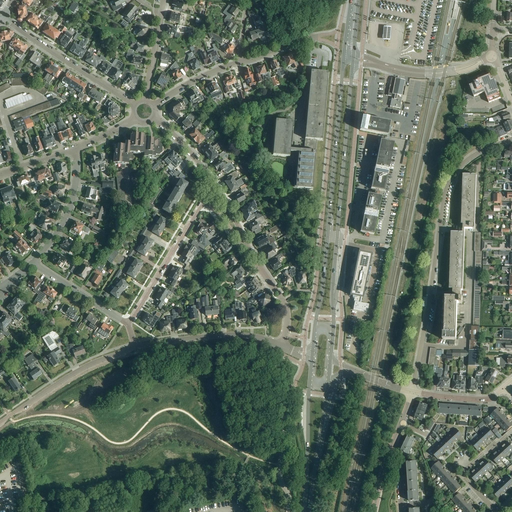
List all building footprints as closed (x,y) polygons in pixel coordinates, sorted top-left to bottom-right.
[(21,3),(23,4),(27,7),(28,9),(29,9),(31,7),(32,7),(34,4),(28,0),(23,0),(21,3)] [(122,8),(120,5),(127,1),(125,0),(114,0),(113,1),(115,5),(112,6),(115,12),(122,8)] [(173,0),(172,6),(173,6),(173,7),(182,10),(183,4),(186,5),(187,2),(183,1),(183,2),(175,0),(173,0)] [(74,2),(69,10),(74,13),(79,5),(74,2)] [(18,10),(18,14),(27,12),(26,10),(28,9),(27,7),(23,4),(22,5),(21,5),(20,6),(17,4),(14,7),(17,9),(17,10),(18,10)] [(132,15),(136,10),(135,9),(136,8),(134,6),(133,7),(131,5),(123,15),(126,17),(125,19),(130,23),(135,17),(132,15)] [(227,16),(225,20),(230,20),(233,16),(235,17),(239,12),(234,7),(233,8),(229,5),(226,9),(227,9),(224,13),(227,16)] [(24,20),(26,21),(28,18),(29,18),(30,17),(29,17),(29,14),(27,15),(27,12),(18,14),(19,17),(18,18),(19,18),(17,20),(21,23),(22,20),(23,20),(24,20)] [(169,22),(170,22),(171,22),(179,24),(180,19),(184,20),(184,18),(183,18),(184,16),(171,13),(171,17),(169,17),(169,21),(169,22)] [(29,24),(31,26),(37,18),(32,15),(32,14),(29,14),(29,17),(30,17),(29,18),(28,18),(26,21),(29,24)] [(37,18),(31,26),(34,27),(38,30),(39,28),(47,18),(44,16),(41,21),(37,18)] [(48,37),(54,29),(49,26),(51,24),(50,23),(52,20),(48,18),(45,23),(47,24),(43,30),(44,30),(43,33),(45,35),(46,36),(47,36),(48,37)] [(237,28),(233,25),(233,21),(224,20),(224,23),(228,25),(224,30),(230,34),(231,33),(231,34),(231,33),(232,34),(237,28)] [(137,36),(142,37),(142,36),(146,37),(146,35),(146,34),(147,34),(147,33),(147,32),(147,31),(147,29),(140,27),(141,25),(135,24),(134,29),(136,29),(136,31),(135,31),(134,32),(133,34),(134,35),(137,36)] [(167,34),(166,35),(167,36),(169,36),(170,35),(175,36),(176,32),(183,34),(188,33),(189,28),(178,26),(177,29),(168,27),(166,34),(167,34)] [(54,29),(48,37),(49,37),(49,38),(50,39),(51,39),(54,41),(56,38),(57,39),(61,33),(63,35),(67,30),(62,27),(60,30),(58,32),(54,29)] [(258,31),(256,31),(258,38),(262,37),(262,38),(264,37),(265,36),(263,29),(261,30),(261,27),(257,28),(258,31)] [(382,27),(381,40),(389,40),(390,27),(382,27)] [(8,41),(8,43),(11,43),(14,39),(12,38),(12,37),(12,36),(12,35),(14,33),(10,30),(8,32),(8,33),(4,33),(5,42),(8,41)] [(258,38),(256,31),(254,32),(253,30),(250,31),(251,33),(249,34),(250,37),(247,38),(248,42),(251,41),(252,41),(252,40),(253,41),(255,40),(258,38)] [(60,42),(60,43),(61,44),(61,45),(65,49),(70,41),(73,38),(66,33),(67,32),(66,32),(63,37),(60,42)] [(213,38),(214,41),(216,42),(221,45),(220,46),(225,49),(224,52),(224,53),(226,54),(227,54),(230,56),(233,52),(232,52),(234,49),(233,48),(234,47),(230,44),(229,46),(228,45),(227,46),(222,44),(223,35),(211,34),(213,38)] [(13,52),(15,50),(14,50),(20,42),(14,39),(11,43),(8,43),(8,45),(8,46),(9,47),(9,49),(8,50),(10,51),(13,52)] [(75,45),(70,52),(71,52),(71,53),(73,54),(76,55),(85,41),(86,40),(84,39),(83,39),(81,43),(78,42),(77,42),(75,45)] [(85,41),(76,55),(78,57),(78,58),(80,59),(81,58),(81,59),(86,52),(82,50),(88,40),(86,39),(86,40),(85,41)] [(14,50),(15,50),(18,52),(15,56),(17,58),(20,54),(22,56),(19,59),(22,61),(26,56),(23,55),(26,51),(26,50),(27,48),(23,45),(23,44),(20,43),(20,42),(14,50)] [(130,46),(136,47),(136,52),(143,53),(144,47),(135,46),(136,43),(131,42),(130,46)] [(207,52),(209,55),(210,59),(211,59),(213,63),(219,60),(217,57),(218,57),(216,53),(219,52),(216,44),(212,46),(214,49),(207,52)] [(190,64),(192,67),(194,71),(197,69),(200,68),(196,60),(194,57),(193,55),(196,54),(193,47),(190,48),(192,53),(187,55),(188,57),(187,63),(190,63),(190,64)] [(90,64),(91,65),(95,57),(91,55),(93,52),(91,50),(89,49),(87,53),(88,55),(86,58),(88,59),(86,62),(87,62),(87,63),(89,65),(90,64)] [(209,55),(206,56),(204,53),(203,54),(201,51),(197,53),(200,58),(202,57),(205,66),(213,63),(211,59),(210,59),(209,55)] [(35,69),(36,70),(33,75),(35,77),(40,70),(39,69),(42,65),(40,64),(43,59),(39,56),(39,55),(39,54),(37,53),(36,53),(35,53),(30,62),(37,66),(35,69)] [(132,63),(135,64),(135,65),(140,66),(140,64),(141,64),(142,58),(132,57),(133,54),(127,53),(126,58),(131,59),(131,58),(133,58),(132,63)] [(283,58),(287,67),(292,65),(294,69),(297,67),(295,63),(290,54),(283,58)] [(169,58),(169,56),(162,55),(160,67),(167,68),(168,63),(170,64),(172,58),(169,58)] [(95,57),(91,65),(92,65),(91,66),(94,68),(94,67),(96,68),(97,65),(99,66),(101,62),(103,64),(105,59),(101,57),(99,60),(95,57)] [(111,67),(113,68),(118,61),(116,60),(113,65),(109,62),(106,66),(103,64),(99,70),(103,72),(102,73),(106,75),(108,72),(111,67)] [(118,61),(113,68),(116,69),(111,77),(112,78),(112,79),(115,80),(117,81),(121,73),(118,71),(123,64),(118,61)] [(279,66),(278,64),(277,64),(276,61),(270,64),(273,71),(276,70),(277,72),(279,71),(281,77),(286,75),(283,67),(279,69),(278,66),(279,66)] [(171,74),(176,81),(176,80),(177,81),(178,80),(179,80),(179,79),(180,78),(179,78),(179,77),(181,76),(177,70),(180,69),(176,62),(173,65),(175,68),(173,70),(174,72),(171,74)] [(43,80),(46,82),(56,67),(50,63),(48,67),(44,65),(41,69),(48,73),(43,80)] [(259,67),(255,68),(257,73),(258,72),(258,74),(255,75),(258,83),(262,82),(260,76),(263,75),(264,80),(270,78),(270,79),(268,73),(266,73),(264,66),(262,67),(261,66),(259,67)] [(56,67),(46,82),(43,87),(46,89),(54,77),(57,79),(62,71),(56,67)] [(244,72),(245,75),(244,76),(244,77),(244,79),(245,79),(245,80),(248,79),(250,87),(256,85),(255,81),(254,82),(253,78),(252,74),(251,74),(250,70),(244,72)] [(297,188),(312,190),(317,140),(322,141),(328,73),(311,72),(304,151),(301,150),(297,188)] [(476,77),(478,81),(474,83),(474,84),(470,86),(474,97),(485,93),(489,103),(501,98),(498,92),(499,91),(494,79),(492,80),(488,72),(476,77)] [(156,86),(160,88),(160,87),(163,89),(165,87),(166,87),(168,82),(169,83),(170,80),(167,75),(162,73),(159,80),(158,80),(156,86)] [(69,86),(74,78),(67,74),(66,76),(64,74),(53,91),(53,92),(58,95),(59,95),(59,94),(58,94),(57,94),(57,93),(57,92),(58,88),(59,88),(61,88),(62,88),(63,87),(64,87),(65,86),(66,85),(69,86)] [(129,76),(129,79),(131,81),(130,84),(133,86),(134,85),(135,86),(136,86),(137,82),(138,82),(138,81),(139,79),(138,78),(138,77),(134,77),(134,76),(131,75),(131,76),(129,76)] [(228,78),(231,86),(234,84),(236,89),(239,87),(237,82),(236,83),(234,77),(232,78),(232,77),(231,77),(231,76),(230,76),(229,76),(229,77),(228,77),(228,78)] [(228,78),(227,78),(227,77),(226,77),(226,78),(225,78),(224,79),(224,80),(225,81),(223,82),(224,85),(223,86),(226,94),(230,93),(229,91),(232,90),(231,86),(228,78)] [(276,77),(271,79),(274,87),(279,85),(276,77)] [(75,90),(80,82),(77,80),(77,79),(76,78),(75,78),(74,78),(69,86),(74,89),(73,91),(71,90),(69,93),(72,95),(75,90)] [(129,79),(128,80),(126,80),(125,82),(123,85),(124,86),(125,87),(127,88),(129,89),(129,88),(132,90),(135,89),(135,86),(134,85),(133,86),(130,84),(131,81),(129,79)] [(392,97),(390,107),(400,109),(402,96),(401,96),(402,90),(403,90),(403,89),(404,81),(398,80),(396,79),(391,79),(390,86),(388,96),(392,97)] [(80,82),(75,90),(80,93),(77,97),(80,99),(78,102),(79,103),(87,91),(84,89),(86,86),(80,82)] [(209,88),(205,89),(207,93),(210,92),(211,94),(210,94),(212,99),(222,94),(219,88),(217,89),(214,83),(211,84),(210,84),(208,86),(209,88)] [(88,96),(94,99),(98,93),(97,93),(98,92),(95,91),(92,90),(88,96)] [(192,95),(191,95),(189,97),(192,103),(193,102),(194,103),(197,102),(198,103),(200,101),(201,102),(204,100),(201,96),(199,97),(197,95),(195,92),(194,92),(192,93),(191,94),(192,95)] [(98,93),(94,99),(100,103),(103,97),(103,96),(101,94),(100,95),(98,93)] [(108,108),(108,112),(118,112),(118,109),(116,108),(118,106),(108,100),(104,106),(108,108)] [(170,108),(170,111),(179,112),(179,108),(184,105),(181,100),(178,103),(178,102),(173,105),(173,104),(170,106),(170,108)] [(179,112),(170,111),(170,115),(168,116),(171,119),(172,118),(176,122),(178,120),(180,122),(182,120),(179,116),(179,112)] [(118,112),(108,112),(108,116),(104,118),(102,119),(103,121),(105,120),(107,124),(117,118),(116,116),(118,115),(118,112)] [(222,117),(224,123),(232,117),(231,112),(225,114),(226,116),(222,117)] [(181,126),(181,127),(183,129),(182,130),(184,131),(185,131),(188,128),(188,129),(192,126),(188,122),(189,121),(191,119),(192,120),(195,117),(191,113),(188,116),(185,119),(186,120),(182,124),(182,125),(181,125),(181,126)] [(500,119),(503,118),(504,121),(511,118),(509,113),(507,114),(507,113),(493,119),(494,122),(500,119)] [(67,117),(70,124),(74,123),(70,115),(70,116),(69,114),(65,115),(66,117),(67,117)] [(60,123),(62,128),(66,140),(68,140),(69,140),(70,140),(71,139),(72,139),(73,138),(71,133),(71,132),(71,131),(70,131),(70,130),(66,131),(64,125),(63,122),(62,120),(61,120),(60,116),(58,117),(58,119),(57,119),(59,123),(60,123)] [(95,129),(96,128),(95,127),(94,127),(92,123),(91,123),(90,122),(88,123),(86,123),(83,116),(81,117),(78,118),(82,126),(84,125),(88,133),(95,130),(95,129)] [(360,131),(387,136),(390,123),(362,117),(360,131)] [(14,122),(13,122),(15,129),(14,130),(15,132),(23,130),(24,133),(27,131),(23,119),(22,119),(20,120),(17,121),(14,122)] [(76,121),(77,124),(75,126),(81,137),(82,137),(84,137),(84,136),(85,135),(84,135),(85,134),(78,120),(76,121)] [(273,155),(288,157),(291,122),(276,120),(273,155)] [(494,128),(495,132),(511,125),(511,120),(503,124),(504,126),(502,127),(501,127),(497,128),(497,129),(494,129),(494,128)] [(511,125),(495,132),(494,128),(491,129),(490,128),(486,128),(489,134),(492,134),(494,138),(497,136),(498,138),(507,135),(507,134),(511,131),(511,125)] [(191,139),(193,141),(200,134),(197,131),(200,128),(198,126),(193,131),(190,134),(189,136),(191,138),(191,139)] [(62,128),(59,129),(61,133),(57,135),(57,136),(58,137),(58,138),(60,143),(61,143),(62,143),(63,142),(64,142),(65,141),(66,140),(62,128)] [(48,132),(45,133),(50,147),(53,146),(54,146),(55,146),(56,145),(53,137),(50,138),(48,132)] [(50,147),(45,133),(42,134),(43,137),(41,138),(42,141),(45,150),(46,149),(47,149),(48,148),(50,147)] [(131,135),(130,142),(130,143),(129,159),(133,159),(133,153),(144,154),(145,139),(146,139),(146,137),(143,136),(143,135),(133,134),(133,136),(131,135)] [(200,134),(193,141),(195,143),(196,143),(198,146),(200,144),(203,141),(208,136),(206,134),(203,137),(200,134)] [(36,149),(36,150),(36,151),(37,151),(37,152),(43,150),(38,138),(35,139),(37,143),(34,145),(36,149)] [(22,147),(26,156),(33,154),(27,139),(25,140),(27,146),(22,147)] [(158,140),(146,139),(145,139),(144,154),(144,158),(155,159),(156,155),(159,156),(165,151),(162,148),(160,148),(160,141),(158,141),(158,140)] [(375,169),(371,189),(384,192),(394,143),(380,140),(380,142),(375,169)] [(130,143),(130,142),(126,142),(125,145),(118,145),(118,144),(114,144),(113,144),(113,150),(114,150),(113,163),(121,164),(120,168),(125,169),(125,164),(129,165),(129,159),(130,143)] [(6,161),(5,162),(7,163),(8,162),(11,161),(12,162),(13,160),(12,159),(10,153),(10,152),(7,143),(4,144),(6,150),(2,152),(3,155),(4,157),(4,158),(5,159),(6,161)] [(205,154),(206,156),(218,147),(217,144),(212,148),(209,145),(202,151),(203,151),(203,152),(204,154),(205,154)] [(218,147),(206,156),(208,158),(208,159),(209,161),(210,161),(211,161),(215,158),(217,157),(217,156),(218,156),(215,152),(220,149),(218,147)] [(166,163),(168,166),(178,156),(176,154),(173,152),(171,153),(168,156),(163,161),(161,159),(156,165),(158,167),(162,163),(164,165),(166,163)] [(99,156),(97,156),(99,166),(100,166),(100,169),(101,172),(105,171),(104,165),(106,165),(106,164),(107,164),(107,163),(107,161),(106,160),(105,160),(104,157),(103,157),(102,155),(101,155),(99,155),(99,156)] [(99,166),(97,156),(94,157),(93,156),(92,157),(92,158),(91,158),(91,159),(90,159),(90,160),(91,163),(90,164),(89,165),(90,167),(91,168),(92,167),(93,171),(94,171),(95,175),(99,173),(99,170),(98,166),(99,166)] [(178,156),(168,166),(173,170),(169,174),(172,176),(176,172),(174,170),(178,166),(181,164),(183,162),(180,159),(181,159),(178,156)] [(223,171),(225,173),(226,173),(227,174),(234,169),(234,168),(233,168),(231,165),(228,165),(226,166),(224,164),(223,164),(221,161),(214,167),(217,171),(218,170),(221,173),(223,171)] [(58,165),(56,165),(58,174),(63,173),(63,176),(66,176),(66,172),(65,165),(64,165),(64,164),(62,164),(61,164),(59,164),(59,165),(58,165)] [(42,171),(41,171),(44,180),(49,178),(50,181),(53,180),(52,176),(51,177),(48,170),(45,171),(45,170),(44,170),(44,169),(42,170),(42,171)] [(44,180),(41,171),(40,171),(38,171),(38,172),(37,173),(38,174),(35,174),(37,181),(36,182),(37,185),(38,185),(39,187),(40,186),(40,184),(39,181),(44,180)] [(172,177),(174,179),(181,173),(178,171),(172,177)] [(228,187),(235,182),(234,179),(238,177),(235,172),(227,177),(228,179),(227,180),(225,182),(226,184),(227,187),(228,187)] [(463,225),(463,233),(465,233),(465,229),(473,229),(475,175),(464,175),(463,225)] [(24,177),(22,178),(25,185),(29,184),(30,188),(32,188),(32,189),(36,187),(33,179),(31,180),(30,179),(29,179),(27,176),(26,176),(24,176),(24,177)] [(25,185),(22,178),(20,178),(18,178),(18,179),(17,179),(18,183),(17,183),(18,188),(16,188),(18,193),(22,192),(21,187),(25,185)] [(102,189),(114,191),(115,191),(114,179),(111,179),(112,181),(110,181),(106,181),(102,181),(102,189)] [(235,182),(228,187),(228,188),(229,190),(230,190),(231,192),(234,191),(237,189),(239,188),(239,187),(244,184),(241,179),(235,182)] [(181,180),(172,195),(179,200),(183,193),(184,193),(185,192),(184,191),(188,185),(181,180)] [(59,195),(59,197),(62,198),(65,187),(58,186),(57,186),(56,186),(55,186),(55,187),(54,187),(54,188),(53,189),(53,191),(55,192),(54,194),(59,195)] [(5,188),(0,189),(0,191),(4,204),(10,202),(10,204),(13,204),(11,200),(15,199),(15,197),(12,188),(5,190),(5,188)] [(96,196),(95,196),(96,191),(88,189),(86,199),(91,200),(95,200),(96,196)] [(235,198),(236,200),(236,201),(237,203),(238,203),(238,204),(246,200),(244,196),(248,194),(245,189),(241,191),(242,194),(240,195),(237,197),(235,198)] [(369,234),(374,235),(381,197),(368,194),(364,211),(364,212),(360,232),(369,234)] [(52,214),(55,215),(56,213),(57,213),(60,205),(52,202),(49,201),(51,198),(40,195),(36,198),(43,201),(42,203),(47,205),(46,209),(53,212),(52,214)] [(179,200),(172,195),(162,210),(170,215),(174,208),(175,208),(176,207),(175,206),(179,200)] [(244,215),(244,216),(252,212),(258,209),(253,200),(247,203),(248,206),(246,207),(244,208),(244,209),(241,210),(242,213),(243,215),(244,215)] [(511,202),(502,203),(502,207),(511,206),(511,208),(511,210),(511,202)] [(96,220),(100,221),(101,215),(103,212),(104,212),(105,209),(98,207),(97,209),(84,205),(82,211),(90,214),(91,212),(97,214),(96,220)] [(256,217),(257,220),(262,217),(261,213),(257,215),(256,214),(253,215),(252,212),(244,216),(244,217),(245,218),(245,219),(247,221),(249,220),(249,221),(252,219),(255,218),(254,217),(256,217)] [(38,225),(46,230),(51,222),(45,219),(47,216),(42,213),(39,217),(42,219),(38,225)] [(262,217),(257,220),(255,221),(256,223),(249,226),(251,229),(250,230),(251,231),(252,231),(252,232),(254,231),(255,234),(261,232),(258,226),(265,222),(264,220),(270,217),(268,214),(262,217)] [(152,233),(159,237),(163,231),(164,231),(165,229),(164,229),(168,222),(161,218),(152,233)] [(87,228),(75,222),(69,233),(78,237),(82,230),(88,233),(90,230),(87,228)] [(31,234),(31,235),(28,239),(32,242),(33,241),(35,243),(39,239),(42,237),(39,234),(39,233),(35,230),(36,228),(31,224),(28,227),(30,229),(29,230),(32,233),(31,234)] [(207,227),(207,226),(205,226),(205,225),(204,225),(203,226),(200,224),(200,225),(199,225),(198,227),(198,228),(199,229),(197,232),(197,233),(197,234),(199,235),(200,235),(200,234),(201,235),(202,233),(204,234),(200,240),(201,240),(199,244),(206,248),(210,244),(206,239),(206,233),(204,231),(207,227)] [(207,226),(207,227),(204,231),(206,233),(207,234),(209,233),(210,234),(211,234),(213,233),(213,232),(213,231),(212,230),(215,227),(215,226),(214,224),(213,225),(213,224),(210,226),(209,225),(208,225),(207,226)] [(92,231),(98,234),(99,233),(103,235),(105,232),(89,225),(88,227),(93,230),(92,231)] [(15,247),(13,249),(16,252),(18,250),(22,255),(24,253),(25,253),(26,253),(27,252),(27,251),(27,250),(29,249),(21,241),(20,240),(23,237),(16,231),(12,235),(16,238),(13,240),(15,242),(17,245),(15,247)] [(463,233),(452,233),(450,298),(445,297),(444,340),(455,340),(456,304),(461,304),(463,233)] [(268,243),(269,246),(274,243),(276,242),(274,237),(268,240),(265,235),(264,236),(263,236),(262,237),(261,237),(256,240),(256,241),(256,242),(257,244),(258,244),(259,248),(268,243)] [(135,250),(134,252),(137,254),(136,255),(140,258),(142,255),(145,257),(148,250),(149,251),(150,249),(150,248),(152,244),(153,245),(154,243),(153,243),(154,242),(146,238),(138,252),(135,250)] [(212,246),(216,251),(220,248),(220,249),(227,243),(224,240),(223,241),(221,239),(217,243),(215,241),(209,245),(211,247),(212,246)] [(61,247),(64,249),(64,248),(69,251),(71,248),(71,249),(71,248),(72,249),(75,245),(78,247),(80,244),(75,241),(74,244),(68,240),(67,241),(65,240),(64,241),(61,245),(62,245),(61,246),(61,247)] [(482,241),(482,251),(487,251),(487,246),(492,246),(492,241),(482,241)] [(220,248),(216,251),(218,254),(222,251),(225,254),(232,248),(230,246),(227,243),(220,249),(220,248)] [(274,243),(269,246),(271,248),(263,253),(265,257),(265,258),(265,259),(266,259),(267,259),(267,260),(276,255),(273,249),(277,247),(274,243)] [(185,250),(184,251),(192,256),(194,252),(195,252),(197,249),(192,246),(192,247),(188,245),(187,247),(186,246),(184,250),(185,250)] [(5,254),(6,256),(2,259),(7,267),(9,266),(10,267),(13,265),(13,263),(15,262),(10,254),(11,253),(10,251),(5,254)] [(192,256),(184,251),(182,256),(184,257),(184,258),(184,259),(182,263),(187,266),(188,263),(190,264),(194,257),(192,256)] [(367,284),(368,277),(365,276),(366,275),(367,275),(371,255),(366,254),(364,253),(359,252),(350,296),(355,297),(353,302),(355,303),(353,309),(367,312),(368,305),(361,304),(362,298),(365,284),(364,284),(364,283),(367,284)] [(509,256),(509,260),(511,260),(511,252),(499,252),(499,256),(509,256)] [(70,272),(73,274),(79,265),(70,259),(70,260),(65,256),(64,258),(59,254),(57,257),(55,255),(54,256),(52,259),(52,260),(56,263),(55,264),(62,269),(67,261),(68,262),(68,263),(73,266),(73,268),(70,272)] [(279,262),(280,261),(279,260),(283,257),(280,254),(275,258),(277,260),(269,265),(274,271),(278,268),(278,269),(281,267),(281,266),(279,262)] [(222,263),(224,265),(229,262),(232,267),(237,263),(232,256),(227,260),(222,263)] [(126,270),(124,273),(127,274),(126,275),(133,279),(137,272),(138,273),(139,271),(139,270),(143,264),(136,260),(136,259),(132,257),(130,261),(133,263),(128,271),(126,270)] [(89,273),(88,273),(90,270),(87,268),(90,265),(83,260),(79,265),(82,267),(79,270),(80,271),(77,275),(84,279),(87,275),(88,276),(89,273)] [(96,274),(91,282),(97,286),(102,279),(100,278),(102,274),(100,273),(106,265),(101,262),(94,272),(96,274)] [(172,272),(171,273),(179,277),(181,274),(182,274),(183,271),(179,268),(179,269),(175,267),(174,268),(173,268),(171,271),(172,272)] [(232,273),(231,274),(233,278),(235,276),(238,280),(242,278),(241,276),(245,273),(240,267),(236,271),(232,273)] [(290,281),(290,279),(290,278),(291,277),(291,278),(293,277),(291,270),(289,271),(290,275),(289,276),(287,274),(289,273),(287,270),(283,273),(286,278),(282,281),(283,282),(283,284),(285,285),(286,286),(288,285),(289,285),(291,284),(291,282),(290,281)] [(298,273),(298,275),(298,280),(299,280),(299,284),(306,283),(305,272),(304,272),(304,271),(301,271),(301,273),(298,273)] [(179,277),(171,273),(168,277),(171,279),(171,280),(171,281),(169,284),(173,287),(177,281),(179,277)] [(38,286),(41,283),(38,280),(37,280),(37,279),(36,278),(35,278),(34,277),(31,281),(30,281),(27,285),(28,286),(28,287),(29,288),(30,288),(34,291),(34,292),(38,295),(41,289),(38,288),(39,287),(38,286)] [(237,286),(238,285),(240,283),(244,280),(242,277),(242,278),(238,280),(234,283),(237,286)] [(247,283),(251,288),(258,283),(256,280),(255,280),(254,278),(247,283)] [(110,294),(117,299),(122,293),(122,294),(123,292),(128,286),(125,283),(123,282),(122,281),(110,294)] [(258,283),(251,288),(248,290),(252,295),(255,292),(257,293),(260,290),(260,289),(261,288),(259,286),(260,285),(258,283)] [(50,297),(48,300),(51,301),(53,299),(57,294),(47,288),(44,293),(41,291),(38,296),(43,299),(45,294),(50,297)] [(159,293),(158,294),(165,299),(166,299),(168,295),(170,297),(172,294),(170,292),(166,290),(165,291),(162,288),(161,290),(160,290),(158,293),(159,293)] [(165,299),(158,294),(155,299),(158,301),(157,302),(158,302),(156,306),(160,309),(164,303),(164,302),(166,299),(165,299)] [(246,303),(247,305),(249,305),(252,306),(254,304),(255,305),(259,303),(263,307),(264,306),(265,307),(268,305),(267,304),(268,303),(269,303),(270,302),(271,302),(270,300),(269,298),(267,297),(265,294),(258,300),(256,298),(254,300),(253,298),(246,303)] [(12,303),(19,310),(22,307),(25,309),(29,305),(25,301),(23,304),(17,298),(14,300),(13,300),(12,302),(12,303)] [(199,300),(201,307),(205,307),(205,309),(206,316),(207,316),(207,317),(211,316),(211,315),(212,315),(211,308),(209,308),(208,298),(199,299),(199,300)] [(511,312),(511,305),(510,305),(510,302),(503,302),(503,303),(503,305),(503,308),(509,308),(509,312),(511,312)] [(17,313),(19,310),(12,303),(12,304),(11,304),(9,305),(10,306),(7,308),(15,315),(14,316),(19,321),(22,317),(17,313)] [(243,322),(244,323),(245,323),(245,322),(246,322),(246,321),(246,320),(245,313),(242,313),(242,310),(241,304),(239,303),(235,304),(236,315),(239,314),(240,321),(242,321),(242,322),(243,322)] [(249,305),(247,305),(247,311),(251,310),(253,314),(251,315),(251,317),(252,318),(253,320),(255,319),(256,323),(257,323),(257,324),(258,324),(259,324),(259,323),(260,323),(260,322),(260,321),(259,319),(260,318),(260,317),(261,317),(258,310),(259,309),(251,306),(252,306),(249,305)] [(69,317),(76,322),(79,317),(76,315),(78,312),(70,307),(70,308),(67,306),(66,308),(63,306),(59,312),(65,316),(66,314),(70,316),(69,317)] [(198,317),(197,312),(196,312),(195,306),(187,307),(188,311),(190,311),(191,320),(192,320),(194,320),(195,320),(197,319),(197,317),(198,317)] [(225,311),(225,314),(225,320),(226,320),(227,321),(228,321),(229,320),(234,319),(233,313),(236,313),(235,306),(232,306),(233,310),(230,310),(230,311),(225,311)] [(153,318),(146,314),(145,315),(144,316),(143,318),(143,319),(142,320),(145,322),(144,323),(149,326),(152,328),(157,320),(157,321),(161,315),(157,312),(157,313),(155,316),(153,318)] [(3,316),(0,319),(9,326),(11,323),(12,324),(13,323),(17,326),(19,323),(12,316),(10,318),(9,318),(4,313),(2,315),(3,316)] [(173,315),(174,323),(176,323),(177,330),(184,329),(185,329),(186,329),(187,328),(187,327),(186,326),(185,320),(178,321),(177,317),(178,317),(178,314),(173,315)] [(98,320),(89,315),(87,319),(86,318),(83,322),(86,323),(88,321),(91,323),(88,327),(94,331),(96,327),(94,326),(94,325),(98,320)] [(169,324),(173,323),(172,317),(167,318),(167,322),(160,323),(161,329),(160,330),(161,332),(162,332),(163,332),(164,332),(170,331),(169,324)] [(0,332),(1,333),(4,335),(7,338),(10,334),(6,331),(7,330),(6,329),(9,326),(0,319),(0,328),(1,330),(2,330),(0,332)] [(98,327),(93,334),(96,336),(98,333),(103,336),(104,335),(107,337),(107,338),(108,337),(112,330),(113,329),(113,328),(109,326),(108,327),(103,324),(100,329),(98,327)] [(470,350),(469,366),(478,367),(479,351),(479,338),(480,328),(480,326),(473,326),(471,326),(470,350)] [(480,328),(479,338),(484,339),(493,339),(494,339),(503,339),(510,340),(511,340),(511,331),(504,331),(503,331),(504,328),(484,328),(480,328)] [(47,357),(43,360),(45,363),(49,360),(53,366),(60,363),(59,363),(55,356),(61,353),(57,347),(55,344),(53,340),(59,337),(56,333),(52,332),(42,338),(51,352),(51,351),(53,353),(47,357)] [(66,347),(70,355),(73,354),(75,358),(85,353),(83,347),(82,347),(76,350),(75,348),(73,349),(71,344),(66,347)] [(34,380),(42,374),(38,369),(37,369),(35,366),(36,365),(34,363),(37,361),(33,354),(26,359),(24,360),(33,372),(30,374),(34,380)] [(500,367),(505,367),(505,363),(508,363),(507,364),(511,365),(511,364),(511,363),(511,356),(508,357),(508,358),(500,358),(500,367)] [(492,371),(489,375),(495,379),(498,373),(493,370),(493,368),(483,368),(480,368),(480,370),(483,370),(483,371),(492,371)] [(489,375),(486,374),(485,377),(487,378),(486,381),(492,384),(495,379),(489,375)] [(479,384),(480,377),(476,377),(475,380),(469,380),(469,384),(469,390),(477,391),(477,384),(479,384)] [(8,382),(16,392),(21,389),(13,378),(8,382)] [(415,418),(422,421),(427,406),(420,403),(419,408),(418,408),(415,418)] [(439,414),(460,415),(460,406),(439,405),(439,414)] [(460,406),(460,415),(481,417),(481,408),(460,406)] [(491,415),(495,419),(502,413),(498,408),(491,415)] [(495,419),(498,424),(506,417),(502,413),(495,419)] [(498,424),(502,428),(509,421),(506,417),(498,424)] [(511,423),(509,421),(502,428),(506,432),(511,426),(511,423)] [(487,428),(483,432),(490,439),(494,435),(487,428)] [(456,429),(452,433),(459,440),(463,436),(456,429)] [(483,432),(479,436),(486,443),(490,439),(483,432)] [(452,433),(448,437),(454,444),(459,440),(452,433)] [(479,436),(475,439),(482,447),(486,443),(479,436)] [(406,441),(401,450),(401,451),(408,454),(415,440),(408,437),(406,441)] [(448,437),(443,441),(450,448),(454,444),(448,437)] [(482,447),(475,439),(470,443),(477,451),(482,447)] [(443,441),(439,444),(446,452),(450,448),(443,441)] [(511,446),(508,442),(503,446),(510,453),(511,451),(511,446)] [(439,444),(435,448),(442,456),(446,452),(439,444)] [(503,446),(499,450),(506,457),(510,453),(503,446)] [(442,456),(435,448),(431,452),(437,460),(442,456)] [(499,450),(495,454),(502,461),(506,457),(499,450)] [(502,461),(495,454),(491,458),(497,465),(502,461)] [(486,460),(481,464),(488,471),(492,467),(486,460)] [(407,463),(408,482),(418,482),(417,462),(407,463)] [(431,469),(435,473),(442,466),(438,462),(431,469)] [(481,464),(477,468),(484,475),(488,471),(481,464)] [(435,473),(439,477),(446,470),(442,466),(435,473)] [(477,468),(473,471),(480,479),(484,475),(477,468)] [(439,477),(443,481),(450,474),(446,470),(439,477)] [(480,479),(473,471),(469,475),(476,483),(480,479)] [(443,481),(447,485),(454,479),(450,474),(443,481)] [(447,485),(451,490),(458,483),(454,479),(447,485)] [(504,480),(500,484),(507,491),(511,488),(504,480)] [(418,482),(408,482),(409,502),(419,501),(418,482)] [(458,483),(451,490),(454,494),(462,487),(458,483)] [(500,484),(496,488),(503,495),(507,491),(500,484)] [(503,495),(496,488),(491,492),(498,499),(503,495)] [(452,500),(456,504),(463,498),(459,493),(452,500)] [(456,504),(460,509),(467,502),(463,498),(456,504)] [(460,509),(463,511),(464,511),(471,506),(467,502),(460,509)]
